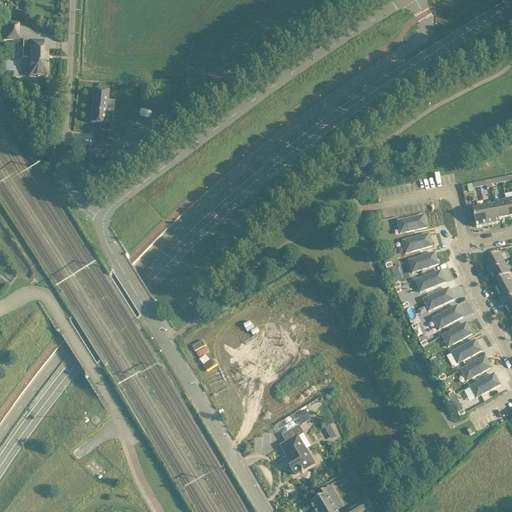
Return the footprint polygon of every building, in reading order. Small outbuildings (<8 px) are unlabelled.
[(6,22),(6,40),(19,40),(20,22),(6,22)] [(48,77),(48,59),(48,50),(43,50),(43,42),(23,41),(23,58),(30,58),(30,72),(38,73),(38,77),(48,77)] [(107,100),(108,100),(109,91),(93,89),(92,99),(93,99),(91,124),(105,125),(105,124),(107,100)] [(107,170),(109,155),(90,153),(89,168),(107,170)] [(499,220),(509,218),(506,201),(494,203),(495,206),(498,220),(499,220)] [(499,223),(499,220),(498,220),(495,206),(484,208),(488,226),(499,223)] [(488,226),(484,208),(473,211),(476,228),(488,226)] [(424,217),(398,222),(400,235),(427,229),(424,217)] [(429,235),(403,243),(406,255),(432,247),(429,235)] [(435,254),(409,262),(413,274),(438,266),(435,254)] [(484,263),(490,273),(505,264),(500,255),(484,263)] [(505,264),(490,273),(495,282),(492,283),(492,284),(508,276),(510,274),(505,264)] [(441,272),(416,282),(420,293),(446,283),(441,272)] [(511,285),(511,283),(508,276),(492,284),(495,288),(494,289),(497,294),(511,285)] [(503,303),(511,297),(511,285),(497,294),(500,299),(500,298),(503,303)] [(449,290),(424,301),(429,312),(454,301),(449,290)] [(511,309),(511,297),(503,303),(508,312),(511,309)] [(457,307),(433,320),(439,331),(463,318),(457,307)] [(466,324),(442,337),(448,348),(472,335),(466,324)] [(476,341),(452,354),(458,365),(482,352),(476,341)] [(485,358),(461,371),(467,382),(491,369),(485,358)] [(494,375),(470,388),(476,399),(500,386),(494,375)] [(306,411),(297,417),(302,425),(311,420),(306,411)] [(298,438),(304,434),(299,426),(282,436),(287,444),(281,447),(288,459),(286,460),(294,475),(301,471),(302,474),(304,473),(303,471),(314,465),(298,438)] [(333,492),(330,487),(317,496),(319,500),(311,505),(314,510),(314,511),(336,511),(327,495),(333,492)] [(350,510),(351,511),(363,511),(371,507),(367,500),(350,510)]
